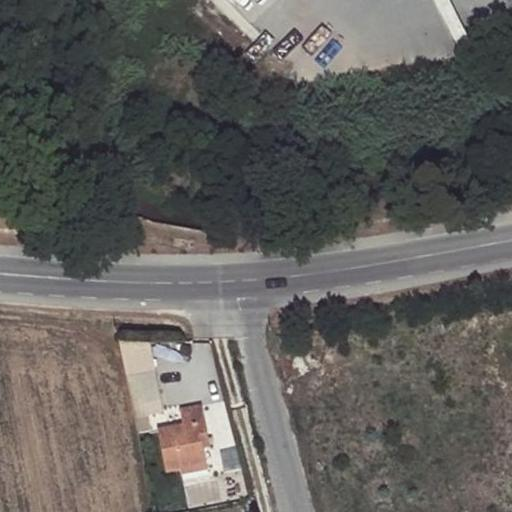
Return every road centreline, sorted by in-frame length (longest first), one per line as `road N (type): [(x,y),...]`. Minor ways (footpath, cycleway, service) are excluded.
road 1 (tertiary): [(240,281),(511,241)]
road 2 (tertiary): [(0,275),(240,281)]
road 3 (residential): [(240,281),(299,511)]
